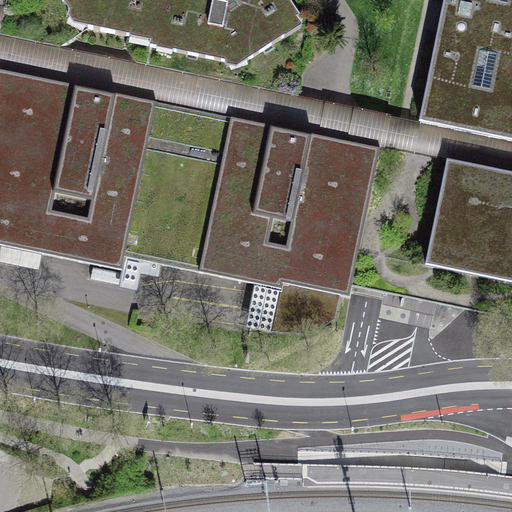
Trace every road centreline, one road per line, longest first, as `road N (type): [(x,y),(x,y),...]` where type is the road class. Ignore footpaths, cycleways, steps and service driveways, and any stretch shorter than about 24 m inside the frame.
road 1 (secondary): [(0,358),(189,389),(382,394)]
road 2 (secondary): [(382,394),(511,426)]
road 3 (secondary): [(511,371),(382,394)]
road 4 (secondary): [(382,394),(511,398)]
